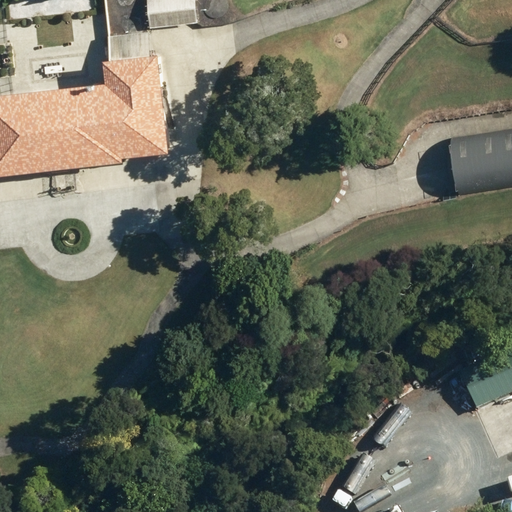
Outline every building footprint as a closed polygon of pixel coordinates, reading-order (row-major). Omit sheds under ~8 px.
[(194,0),(145,0),(148,23),(197,19),(194,0)] [(0,83),(0,164),(117,152),(116,147),(161,142),(151,44),(100,50),(102,73),(0,83)] [(511,128),(449,138),(457,189),(511,180),(511,128)] [(511,397),(511,353),(511,351),(453,379),(472,417),(511,397)] [(429,407),(419,398),(386,433),(397,443),(429,407)] [(343,444),(361,459),(380,437),(362,421),(343,444)] [(343,444),(319,473),(337,489),(361,459),(343,444)]
